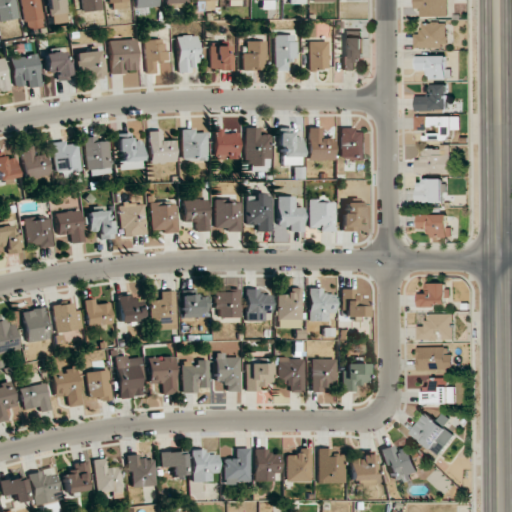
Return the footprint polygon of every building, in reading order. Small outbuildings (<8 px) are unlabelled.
[(0,0),(0,21),(18,17),(13,0),(0,0)] [(43,27),(37,0),(19,0),(25,30),(43,27)] [(66,13),(65,0),(46,0),(48,14),(66,13)] [(79,0),(81,11),(100,10),(99,0),(79,0)] [(107,0),(108,9),(126,8),(126,0),(107,0)] [(194,0),(195,0),(204,0),(204,9),(215,9),(214,0),(194,0)] [(257,0),(257,9),(275,9),(274,0),(257,0)] [(447,0),(414,0),(414,8),(420,8),(420,17),(448,16),(447,0)] [(415,49),(447,47),(446,22),(422,23),(422,34),(415,34),(415,49)] [(176,36),(176,72),(193,72),(193,63),(197,63),(196,35),(176,36)] [(273,35),(273,71),(289,71),(289,59),(294,59),(295,35),(273,35)] [(362,38),(344,38),(343,71),(355,71),(355,60),(362,61),(362,38)] [(137,72),(136,39),(108,40),(109,73),(137,72)] [(143,40),(144,74),(157,73),(157,61),(164,61),(163,39),(143,40)] [(242,70),(266,70),(265,41),(242,41),(242,70)] [(327,42),(308,41),(307,69),(327,69),(327,42)] [(208,70),(232,70),(233,47),(209,46),(208,70)] [(101,78),(99,50),(74,53),(76,72),(82,71),(83,80),(101,78)] [(43,54),(45,73),(55,72),(56,81),(70,79),(66,51),(43,54)] [(39,86),(37,55),(10,57),(12,86),(25,85),(25,87),(39,86)] [(416,56),(416,71),(427,70),(427,79),(449,78),(448,56),(416,56)] [(0,92),(8,91),(4,58),(0,58),(0,92)] [(415,110),(448,109),(447,84),(429,84),(429,95),(414,95),(415,110)] [(427,140),(451,141),(451,129),(460,129),(460,117),(416,116),(415,129),(427,130),(427,140)] [(332,160),(332,138),(321,138),(320,127),(306,127),(307,160),(332,160)] [(365,159),(365,131),(354,132),(353,127),(338,128),(339,160),(365,159)] [(237,133),(223,133),(223,129),(214,128),(213,159),(236,160),(237,133)] [(258,128),(244,128),(244,165),(260,165),(260,158),(270,158),(270,134),(258,134),(258,128)] [(194,129),(180,129),(181,161),(206,160),(205,132),(194,133),(194,129)] [(300,165),(301,137),(290,136),(290,129),(277,129),(277,146),(281,146),(280,165),(300,165)] [(149,163),(174,163),(174,140),(161,140),(161,131),(148,131),(149,163)] [(119,170),(142,168),(141,140),(130,141),(130,133),(117,134),(119,162),(119,170)] [(109,168),(108,138),(83,138),(84,168),(109,168)] [(80,173),(77,143),(65,144),(65,141),(51,142),(54,172),(61,171),(62,175),(80,173)] [(450,145),(441,145),(441,148),(422,149),(423,160),(415,160),(416,174),(451,173),(450,145)] [(19,148),(25,179),(49,175),(46,154),(33,156),(32,146),(19,148)] [(0,183),(18,180),(14,158),(4,159),(3,155),(0,155),(0,183)] [(416,203),(443,202),(443,193),(445,193),(445,179),(416,179),(416,203)] [(271,195),(245,194),(245,225),(256,225),(256,231),(270,232),(271,195)] [(294,197),(277,197),(276,227),(285,227),(285,231),(302,231),(303,207),(294,207),(294,197)] [(195,231),(207,231),(206,199),(181,200),(182,222),(194,222),(195,231)] [(240,231),(239,200),(213,201),(214,228),(224,228),(225,232),(240,231)] [(333,230),(334,200),(307,200),(307,230),(333,230)] [(340,231),(355,231),(355,223),(365,223),(365,203),(345,202),(344,213),(341,213),(340,231)] [(120,236),(144,235),(143,203),(119,204),(120,236)] [(150,232),(176,231),(174,203),(149,204),(150,232)] [(56,235),(68,234),(69,243),(82,242),(79,210),(53,213),(56,235)] [(106,211),(86,211),(87,232),(97,231),(98,239),(112,238),(111,219),(106,220),(106,211)] [(430,238),(452,237),(452,228),(448,228),(448,215),(417,215),(417,229),(430,229),(430,238)] [(38,248),(52,246),(47,216),(22,220),(26,245),(37,244),(38,248)] [(0,252),(6,252),(6,254),(19,252),(17,234),(12,234),(11,225),(0,226),(0,252)] [(449,283),(426,283),(426,293),(418,293),(418,306),(447,306),(447,297),(449,297),(449,283)] [(277,329),(301,328),(300,288),(287,288),(287,294),(276,295),(277,329)] [(307,320),(327,321),(327,312),(333,312),(334,294),(322,294),(322,288),(307,288),(307,320)] [(270,312),(270,294),(258,294),(258,289),(244,289),(244,321),(263,321),(263,312),(270,312)] [(355,289),(340,289),(340,309),(343,309),(343,316),(365,316),(365,295),(355,295),(355,289)] [(237,290),(214,291),(215,318),(238,317),(237,290)] [(150,330),(175,329),(173,291),(159,291),(160,299),(149,300),(150,330)] [(116,295),(117,322),(141,321),(140,301),(131,301),(131,295),(116,295)] [(206,317),(205,295),(180,295),(181,317),(206,317)] [(82,300),(86,327),(112,323),(109,302),(94,304),(93,298),(82,300)] [(82,328),(78,309),(73,310),(72,302),(50,306),(55,333),(82,328)] [(24,342),(47,340),(44,308),(21,310),(24,342)] [(417,326),(418,340),(454,339),(453,313),(426,314),(427,326),(417,326)] [(13,323),(6,325),(3,314),(0,314),(0,352),(19,349),(13,323)] [(417,347),(417,370),(451,370),(451,347),(417,347)] [(223,357),(223,353),(214,353),(215,381),(224,381),(224,392),(239,391),(238,357),(223,357)] [(117,398),(141,397),(140,378),(143,378),(142,365),(127,365),(127,356),(115,356),(117,398)] [(161,394),(175,393),(173,356),(147,358),(148,384),(160,383),(161,394)] [(302,392),(303,358),(276,357),(276,382),(288,383),(288,392),(302,392)] [(309,359),(310,392),(322,392),(322,386),(334,386),(333,359),(309,359)] [(196,393),(196,388),(208,387),(207,360),(180,361),(181,393),(196,393)] [(244,363),(244,391),(260,391),(260,386),(269,386),(269,363),(244,363)] [(365,363),(341,363),(341,391),(355,391),(355,383),(365,383),(365,363)] [(53,397),(65,396),(66,406),(81,405),(76,367),(50,371),(53,397)] [(110,398),(108,370),(86,371),(87,399),(110,398)] [(421,392),(421,404),(456,403),(455,387),(440,387),(439,378),(429,378),(429,392),(421,392)] [(15,406),(10,382),(0,383),(0,421),(6,420),(4,408),(15,406)] [(17,389),(24,414),(50,407),(43,382),(17,389)] [(454,435),(444,427),(450,419),(443,413),(437,421),(425,413),(409,434),(438,456),(454,435)] [(418,471),(409,447),(395,452),(392,445),(379,449),(391,481),(407,475),(418,471)] [(248,448),(234,448),(234,458),(222,458),(223,483),(249,483),(248,448)] [(343,483),(342,455),(332,455),(332,448),(316,448),(316,483),(343,483)] [(191,482),(211,481),(211,473),(217,473),(216,454),(204,454),(204,449),(190,450),(191,482)] [(267,449),(253,449),(253,481),(273,481),(272,472),(279,472),(279,454),(267,455),(267,449)] [(309,482),(309,449),(296,449),(296,455),(284,455),(284,481),(309,482)] [(185,478),(184,451),(159,452),(160,468),(171,467),(172,478),(185,478)] [(154,486),(153,459),(143,459),(143,454),(125,455),(126,472),(129,472),(130,487),(154,486)] [(348,457),(349,485),(373,484),(372,456),(348,457)] [(96,494),(122,490),(118,466),(106,468),(105,458),(90,460),(96,494)] [(89,490),(85,461),(71,463),(72,469),(61,470),(65,493),(89,490)] [(32,504),(58,500),(54,468),(28,472),(32,504)] [(12,496),(13,502),(27,500),(24,477),(0,480),(0,490),(1,497),(12,496)]
